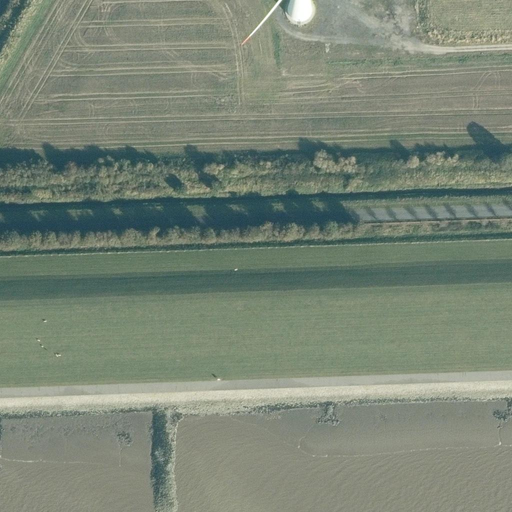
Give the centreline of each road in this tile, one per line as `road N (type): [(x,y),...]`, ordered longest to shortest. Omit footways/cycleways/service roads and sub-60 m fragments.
road 1 (unclassified): [(511,211),(0,228)]
road 2 (track): [(350,42),(511,40)]
